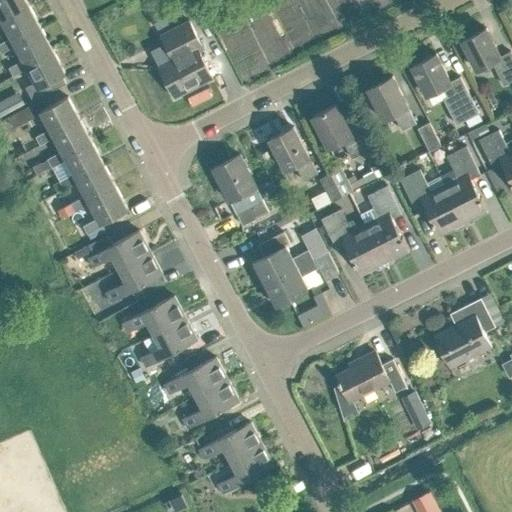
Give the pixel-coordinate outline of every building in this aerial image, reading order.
[(2,19),(30,4),(27,0),(0,0),(0,24),(3,23),(2,19)] [(167,19),(177,14),(170,0),(159,0),(158,1),(167,19)] [(14,42),(41,27),(30,4),(2,19),(3,23),(11,37),(0,42),(0,50),(1,53),(15,45),(14,42)] [(166,44),(152,51),(159,64),(175,96),(213,77),(197,45),(192,47),(188,39),(198,34),(190,19),(161,34),(166,44)] [(500,54),(486,26),(462,39),(477,69),(491,61),(502,84),(511,79),(511,53),(510,50),(500,54)] [(25,64),(53,49),(41,27),(14,42),(15,45),(23,60),(9,67),(13,75),(27,68),(25,64)] [(65,72),(53,49),(25,64),(27,68),(34,81),(25,85),(33,99),(66,82),(61,74),(65,72)] [(451,80),(437,52),(412,64),(427,94),(442,86),(447,96),(444,98),(457,123),(479,112),(460,75),(451,80)] [(416,120),(393,74),(368,87),(384,117),(395,112),(402,127),(416,120)] [(53,133),(80,118),(68,95),(43,108),(41,110),(42,112),(50,127),(35,135),(39,143),(54,135),(53,133)] [(7,96),(0,99),(0,115),(13,108),(7,96)] [(43,108),(39,101),(9,117),(14,127),(42,112),(41,110),(43,108)] [(351,130),(337,103),(313,115),(329,146),(343,139),(352,156),(372,146),(361,125),(351,130)] [(65,155),(92,140),(80,118),(53,133),(54,135),(62,149),(47,157),(51,165),(66,158),(65,155)] [(429,149),(441,144),(430,121),(419,126),(429,149)] [(294,125),(269,138),(285,167),(295,162),(304,178),(316,172),(308,155),(309,155),(294,125)] [(511,149),(511,150),(499,128),(480,138),(494,166),(503,162),(511,180),(511,149)] [(77,177),(104,162),(92,140),(65,155),(66,158),(73,171),(59,179),(63,187),(78,179),(77,177)] [(438,174),(443,184),(463,223),(486,211),(469,179),(479,174),(465,145),(446,154),(452,167),(438,174)] [(243,224),(270,210),(256,184),(240,152),(213,166),(243,224)] [(37,173),(45,169),(41,160),(33,165),(37,173)] [(88,200),(116,185),(104,162),(77,177),(78,179),(85,194),(71,202),(75,210),(90,202),(88,200)] [(380,164),(361,174),(365,181),(384,171),(380,164)] [(340,166),(330,171),(342,193),(352,188),(350,184),(349,184),(340,166)] [(463,223),(443,184),(430,191),(419,168),(399,178),(413,207),(423,202),(439,235),(463,223)] [(330,171),(320,177),(332,199),(342,193),(330,171)] [(366,223),(385,262),(409,250),(392,217),(401,213),(387,184),(368,194),(379,216),(366,223)] [(88,200),(90,202),(97,216),(82,224),(87,232),(104,224),(102,221),(128,207),(116,185),(88,200)] [(286,204),(290,214),(298,211),(293,201),(286,204)] [(385,262),(366,223),(352,229),(341,207),(322,217),(336,246),(345,241),(362,273),(385,262)] [(119,268),(151,250),(140,228),(113,243),(108,233),(89,243),(94,253),(87,256),(92,266),(112,255),(119,268)] [(265,282),(313,258),(308,248),(293,256),(287,244),(290,242),(284,230),(259,243),(265,255),(254,260),(265,282)] [(151,250),(119,268),(125,280),(105,290),(111,300),(163,272),(151,250)] [(325,279),(339,272),(328,250),(314,257),(325,279)] [(313,258),(265,282),(276,303),(308,287),(301,275),(318,266),(313,258)] [(322,301),(302,311),(308,323),(337,310),(327,288),(318,292),(322,301)] [(154,332),(186,315),(174,293),(122,321),(127,330),(147,320),(154,332)] [(449,365),(491,344),(484,329),(495,323),(481,296),(450,312),(455,322),(433,333),(449,365)] [(186,315),(154,332),(160,345),(140,356),(145,365),(198,337),(186,315)] [(393,357),(383,362),(377,349),(361,357),(362,360),(337,373),(340,382),(333,385),(343,415),(357,408),(352,398),(389,379),(395,391),(407,385),(393,357)] [(197,393),(228,377),(216,355),(165,382),(170,392),(190,381),(197,393)] [(228,377),(197,393),(204,406),(184,417),(189,426),(240,399),(228,377)] [(420,425),(433,420),(421,386),(408,391),(420,425)] [(232,458),(263,442),(251,420),(200,447),(205,457),(226,446),(232,458)] [(263,442),(232,458),(239,470),(218,481),(224,491),(275,464),(263,442)] [(436,486),(417,494),(425,511),(436,511),(446,508),(436,486)]
